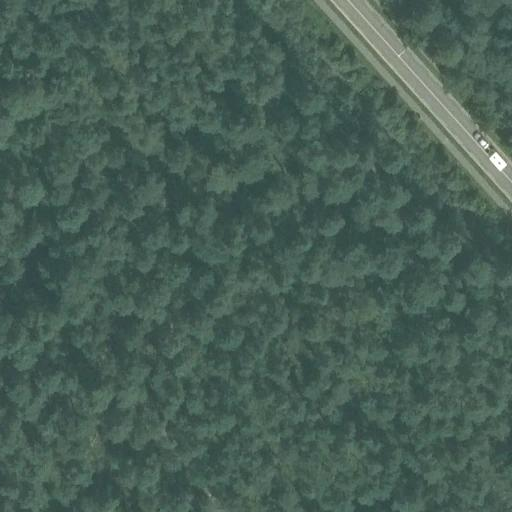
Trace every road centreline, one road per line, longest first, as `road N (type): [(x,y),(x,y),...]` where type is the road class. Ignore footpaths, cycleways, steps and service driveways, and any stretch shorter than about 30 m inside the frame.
road 1 (track): [(219,511),(0,225)]
road 2 (primary): [(511,185),(346,0)]
